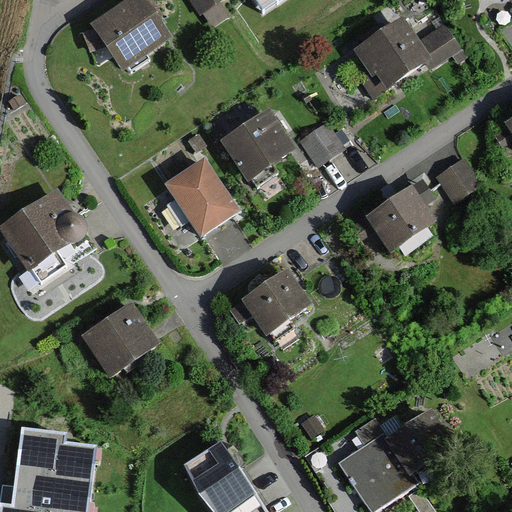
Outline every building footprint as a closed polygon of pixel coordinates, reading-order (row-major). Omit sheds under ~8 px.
[(145,0),(132,0),(90,27),(93,31),(83,35),(90,55),(105,50),(122,75),(173,42),(145,0)] [(187,0),(196,13),(216,0),(187,0)] [(366,77),(354,84),(366,101),(416,67),(421,74),(452,53),(435,27),(413,42),(397,19),(349,52),(366,77)] [(296,153),(270,112),(222,144),(248,184),(296,153)] [(511,113),(486,131),(496,146),(501,142),(511,158),(511,113)] [(346,151),(328,124),(300,143),(318,170),(346,151)] [(448,204),(475,185),(460,163),(433,182),(448,204)] [(232,220),(198,165),(158,190),(192,245),(232,220)] [(340,233),(350,247),(364,238),(378,259),(424,229),(399,193),(340,233)] [(81,226),(76,226),(63,205),(1,243),(27,287),(72,260),(81,258),(89,254),(93,245),(91,236),(87,230),(81,226)] [(226,310),(236,325),(241,321),(255,343),(301,312),(276,276),(226,310)] [(157,347),(132,310),(87,339),(112,376),(157,347)] [(429,417),(385,446),(409,481),(452,453),(429,417)] [(65,440),(23,434),(11,511),(9,511),(2,511),(88,511),(97,453),(64,449),(65,440)] [(409,481),(385,446),(381,439),(334,470),(360,511),(379,511),(414,490),(409,481)] [(262,511),(221,448),(187,471),(201,500),(210,511),(262,511)]
